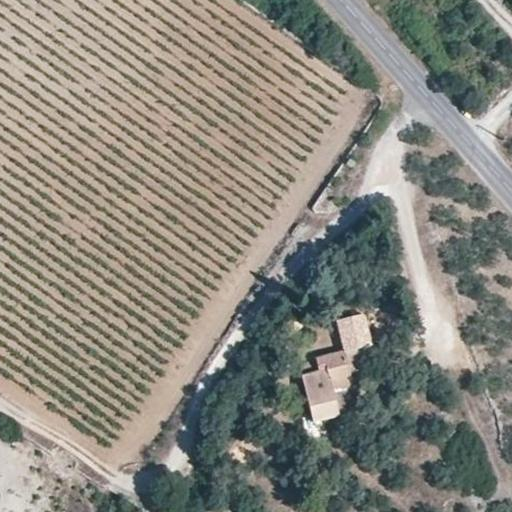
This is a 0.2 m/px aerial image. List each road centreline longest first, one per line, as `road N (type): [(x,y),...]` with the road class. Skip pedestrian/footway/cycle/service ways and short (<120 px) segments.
road 1 (track): [(424,92),(402,121),(387,167),(275,287),(205,387),(178,470),(123,482),(0,400)]
road 2 (tertiary): [(511,189),(340,0)]
road 3 (track): [(387,167),(403,201),(438,351)]
